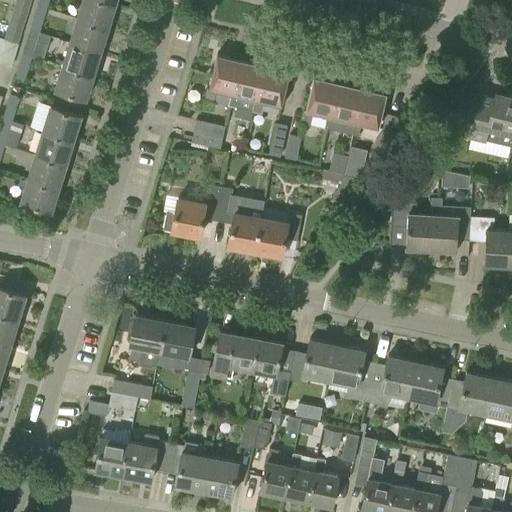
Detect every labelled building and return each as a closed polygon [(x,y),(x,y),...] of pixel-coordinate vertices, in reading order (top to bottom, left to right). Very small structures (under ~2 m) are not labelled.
[(18,42),(31,0),(15,0),(7,27),(0,25),(0,36),(7,38),(18,42)] [(108,26),(116,2),(109,0),(83,0),(78,17),(108,26)] [(39,31),(46,7),(37,4),(30,28),(39,31)] [(101,50),(108,26),(78,17),(70,41),(101,50)] [(32,54),(39,31),(30,28),(23,51),(32,54)] [(0,62),(11,66),(18,42),(7,38),(0,61),(0,62)] [(94,74),(101,50),(70,41),(63,66),(94,74)] [(25,78),(32,54),(23,51),(15,76),(25,78)] [(233,94),(242,59),(241,59),(241,55),(231,52),(231,56),(217,53),(209,88),(207,87),(204,99),(214,101),(216,90),(230,93),(233,94)] [(258,100),(266,65),(265,64),(266,60),(255,58),(254,62),(242,59),(233,94),(230,93),(228,104),(237,106),(240,95),(255,99),(258,100)] [(258,100),(255,99),(252,110),(261,112),(264,101),(282,105),(290,70),(289,70),(290,66),(280,64),(279,67),(266,65),(258,100)] [(86,99),(94,74),(63,66),(55,90),(86,99)] [(330,117),(338,81),(337,81),(338,77),(328,75),(327,79),(313,76),(305,111),(303,110),(301,121),(310,123),(312,112),(327,116),(330,117)] [(354,122),(362,87),(361,87),(362,83),(351,80),(350,84),(338,81),(330,117),(327,116),(324,127),(327,127),(348,132),(351,122),(354,122)] [(351,122),(348,132),(351,133),(358,135),(360,124),(378,128),(387,93),(385,92),(385,88),(376,86),(375,90),(362,87),(354,122),(351,122)] [(511,96),(496,92),(495,96),(478,92),(469,135),(511,145),(511,141),(511,96)] [(3,117),(12,120),(19,96),(10,93),(3,117)] [(43,129),(74,139),(81,115),(51,105),(43,129)] [(393,131),(397,115),(386,113),(382,128),(393,131)] [(0,142),(5,144),(12,120),(3,117),(0,125),(0,142)] [(219,148),(224,124),(196,118),(191,142),(219,148)] [(280,155),(287,124),(275,121),(268,153),(280,155)] [(66,163),(74,139),(43,129),(36,153),(66,163)] [(296,159),(301,135),(290,133),(285,156),(296,159)] [(343,173),(347,154),(333,151),(329,170),(343,173)] [(59,187),(66,163),(36,153),(28,178),(59,187)] [(443,169),(442,185),(451,185),(452,170),(443,169)] [(359,177),(346,174),(325,170),(322,183),(337,186),(331,195),(332,196),(330,198),(338,204),(340,202),(341,203),(359,177)] [(51,211),(59,187),(28,178),(21,202),(51,211)] [(217,220),(223,186),(207,183),(204,201),(178,197),(176,212),(166,210),(163,229),(198,236),(202,217),(217,220)] [(255,250),(262,216),(261,216),(264,199),(231,193),(232,188),(223,186),(217,220),(233,222),(228,245),(255,250)] [(469,239),(471,216),(470,216),(470,205),(441,204),(442,198),(431,197),(430,213),(433,214),(431,249),(457,250),(458,238),(469,239)] [(433,214),(430,213),(416,212),(416,200),(399,199),(399,200),(392,210),(391,225),(406,226),(405,247),(431,249),(433,214)] [(262,216),(255,250),(281,255),(284,237),(296,240),(301,214),(289,211),(287,221),(262,216)] [(511,230),(508,230),(493,229),(494,217),(471,216),(469,239),(484,240),(482,264),(509,266),(511,230)] [(0,312),(19,318),(26,294),(0,286),(0,312)] [(0,339),(11,343),(19,318),(0,312),(0,339)] [(156,368),(159,350),(165,320),(136,314),(130,345),(131,345),(129,358),(140,360),(139,364),(156,368)] [(165,320),(159,350),(188,356),(194,326),(165,320)] [(251,369),(257,338),(220,330),(211,376),(226,379),(227,377),(232,378),(234,365),(251,369)] [(290,370),(294,353),(281,350),(282,343),(257,338),(251,369),(273,373),(270,391),(285,394),(288,378),(290,370)] [(288,378),(301,381),(303,374),(331,380),(338,344),(310,338),(306,355),(294,353),(290,370),(288,378)] [(0,365),(4,367),(11,343),(0,339),(0,365)] [(366,400),(374,362),(362,359),(364,349),(338,344),(331,380),(347,383),(345,395),(366,400)] [(408,396),(416,360),(388,354),(386,364),(374,362),(366,400),(387,404),(389,392),(408,396)] [(437,412),(438,405),(446,407),(452,378),(441,376),(443,366),(416,360),(408,396),(419,399),(418,405),(420,408),(437,412)] [(486,412),(493,377),(466,371),(464,381),(452,378),(446,407),(458,409),(459,407),(486,412)] [(193,406),(199,377),(186,375),(181,404),(193,406)] [(511,380),(493,377),(486,412),(487,413),(485,421),(510,426),(511,418),(511,417),(511,380)] [(150,398),(152,385),(114,378),(111,391),(137,396),(150,398)] [(137,396),(111,391),(108,405),(134,410),(137,396)] [(281,410),(272,408),(269,422),(271,422),(278,424),(280,414),(281,410)] [(240,445),(253,448),(253,446),(259,420),(245,417),(240,445)] [(269,422),(259,420),(253,446),(265,448),(271,422),(269,422)] [(314,425),(301,422),(299,431),(312,434),(314,425)] [(123,475),(129,441),(131,429),(125,429),(116,430),(102,428),(95,470),(123,475)] [(325,428),(323,440),(339,443),(341,431),(325,428)] [(352,460),(358,435),(347,432),(341,458),(352,460)] [(165,470),(171,441),(158,439),(159,436),(144,433),(142,443),(129,441),(123,475),(150,480),(153,468),(165,470)] [(385,511),(392,482),(391,482),(380,480),(385,458),(373,455),(376,438),(364,435),(358,462),(370,465),(361,508),(379,511),(385,511)] [(203,490),(210,456),(196,453),(198,442),(185,440),(184,443),(171,441),(165,470),(177,473),(175,485),(203,490)] [(291,465),(284,495),(308,500),(314,470),(316,457),(304,455),(306,442),(295,440),(291,465)] [(284,495),(291,465),(276,462),(278,448),(269,447),(266,460),(260,490),(284,495)] [(456,484),(462,456),(447,453),(442,482),(456,484)] [(210,456),(203,490),(232,496),(238,461),(210,456)] [(490,511),(492,508),(491,507),(477,505),(481,502),(483,491),(479,487),(471,485),(476,459),(462,456),(456,484),(470,487),(466,502),(467,502),(465,511),(490,511)] [(314,470),(308,500),(331,505),(338,475),(323,472),(325,459),(316,457),(314,470)] [(410,511),(416,487),(415,487),(401,484),(406,462),(396,460),(391,482),(392,482),(385,511),(410,511)] [(416,487),(410,511),(434,511),(439,492),(427,490),(431,471),(418,469),(415,487),(416,487)] [(511,511),(500,509),(505,488),(496,486),(491,507),(492,508),(490,511),(511,511)]
